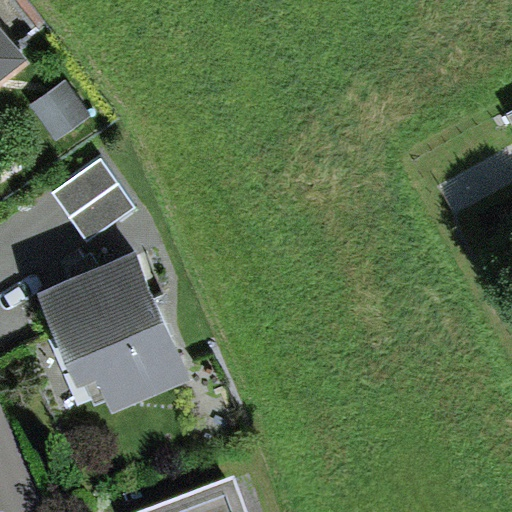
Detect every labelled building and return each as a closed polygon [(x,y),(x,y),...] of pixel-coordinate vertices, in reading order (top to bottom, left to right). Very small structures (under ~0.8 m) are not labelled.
[(0,0),(0,81),(26,61),(16,48),(47,24),(26,0),(0,0)] [(67,78),(31,104),(57,139),(93,113),(67,78)] [(101,163),(57,194),(88,237),(132,206),(101,163)] [(136,250),(38,293),(79,388),(87,384),(96,404),(107,400),(112,412),(192,377),(136,250)] [(246,511),(234,479),(144,511),(246,511)]
